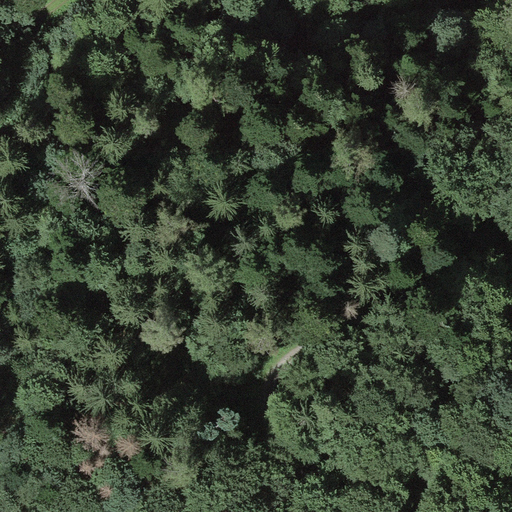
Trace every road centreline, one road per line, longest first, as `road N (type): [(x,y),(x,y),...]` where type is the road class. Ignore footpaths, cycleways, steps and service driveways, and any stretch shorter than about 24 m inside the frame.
road 1 (track): [(511,473),(434,462),(377,472),(302,466),(268,436),(256,409),(262,373)]
road 2 (track): [(511,246),(262,373)]
